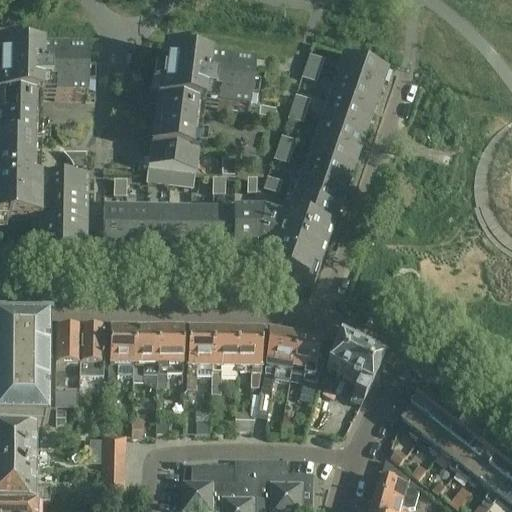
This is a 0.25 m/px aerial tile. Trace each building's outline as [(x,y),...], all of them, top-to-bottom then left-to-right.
[(0,224),(37,225),(36,266),(83,267),(85,184),(38,183),(39,103),(84,103),(85,91),(91,91),(91,78),(85,78),(85,56),(16,55),(16,51),(0,50),(0,224)] [(248,104),(254,105),(256,92),(250,91),(253,69),(184,61),(184,57),(161,54),(158,80),(152,79),(150,92),(156,93),(154,111),(148,161),(143,160),(142,171),(146,172),(145,186),(191,191),(193,177),(200,120),(202,111),(247,116),(248,104)] [(308,58),(300,80),(314,85),(322,62),(308,58)] [(379,94),(382,85),(386,86),(390,75),(341,58),(334,78),(379,94)] [(372,114),(379,94),(334,78),(327,99),(372,114)] [(294,98),(286,121),(300,126),(308,103),(294,98)] [(365,135),(372,114),(327,99),(320,119),(365,135)] [(259,110),(258,119),(273,121),(274,111),(259,110)] [(358,155),(365,135),(320,119),(313,140),(358,155)] [(280,139),(272,162),(286,167),(294,144),(280,139)] [(351,176),(358,155),(313,140),(306,160),(351,176)] [(84,172),(85,156),(61,156),(63,157),(66,161),(69,165),(73,171),(84,172)] [(344,196),(351,176),(306,160),(299,180),(344,196)] [(233,163),(221,163),(221,178),(233,178),(233,163)] [(266,180),(262,192),(276,197),(280,185),(266,180)] [(337,216),(344,196),(299,180),(292,201),(337,216)] [(223,183),(211,182),(211,197),(223,198),(223,183)] [(255,183),(246,183),(246,196),(255,196),(255,183)] [(112,184),(112,199),(125,199),(125,184),(112,184)] [(311,291),(337,216),(292,201),(285,222),(261,214),(231,213),(231,261),(253,261),(269,267),(267,275),(311,291)] [(124,212),(102,211),(101,259),(113,259),(113,263),(123,263),(124,212)] [(145,212),(124,212),(123,263),(133,263),(133,259),(144,259),(145,212)] [(167,212),(145,212),(144,259),(144,264),(145,264),(146,264),(155,264),(155,260),(166,260),(167,212)] [(188,213),(167,212),(166,260),(166,264),(167,264),(176,264),(176,260),(187,260),(188,213)] [(210,213),(188,213),(187,260),(187,265),(189,265),(189,264),(198,265),(198,260),(209,260),(210,213)] [(231,213),(210,213),(209,260),(209,265),(210,265),(220,265),(220,261),(231,261),(231,213)] [(0,431),(34,432),(45,433),(46,331),(44,331),(44,330),(38,330),(38,331),(29,331),(29,330),(25,330),(25,331),(24,331),(23,332),(13,332),(11,331),(11,329),(7,330),(0,330),(0,431)] [(54,368),(79,368),(80,332),(103,332),(55,332),(54,368)] [(80,332),(79,368),(103,368),(103,332),(80,332)] [(108,332),(107,370),(107,386),(115,386),(115,370),(132,370),(133,332),(108,332)] [(133,332),(132,370),(132,386),(142,387),(142,370),(156,370),(156,333),(133,332)] [(156,370),(155,392),(165,393),(165,379),(181,379),(181,333),(156,333),(156,370)] [(195,380),(210,381),(211,333),(185,333),(184,394),(195,394),(195,380)] [(211,333),(210,381),(209,399),(219,399),(220,381),(235,381),(235,372),(235,334),(211,333)] [(260,334),(235,334),(235,372),(250,373),(250,392),(256,392),(259,377),(260,334)] [(288,386),(290,377),(288,377),(295,339),(267,334),(263,377),(261,392),(257,398),(254,421),(265,423),(272,383),(288,386)] [(288,377),(290,377),(302,379),(299,399),(310,401),(320,370),(333,346),(295,339),(288,377)] [(367,394),(380,368),(338,347),(325,373),(356,389),(349,404),(359,410),(367,394)] [(88,375),(78,374),(78,386),(87,386),(88,375)] [(63,391),(63,377),(54,377),(54,391),(63,391)] [(421,441),(443,410),(423,395),(401,426),(413,435),(409,439),(417,445),(421,441)] [(443,410),(421,441),(432,450),(429,455),(437,460),(463,425),(443,410)] [(251,436),(254,420),(251,420),(251,419),(246,419),(246,415),(234,415),(233,436),(251,436)] [(142,443),(143,420),(131,420),(131,443),(142,443)] [(182,420),(182,438),(195,438),(195,420),(182,420)] [(463,425),(437,460),(437,461),(440,456),(452,465),(448,470),(456,476),(482,441),(463,425)] [(293,428),(281,427),(280,437),(292,439),(293,428)] [(0,431),(0,452),(33,453),(34,432),(0,431)] [(101,441),(100,453),(124,454),(125,442),(101,441)] [(482,441),(456,476),(475,490),(502,456),(482,441)] [(0,452),(0,473),(33,474),(33,453),(0,452)] [(399,469),(407,460),(397,452),(390,462),(399,469)] [(100,453),(100,464),(100,466),(124,467),(124,454),(100,453)] [(488,500),(478,511),(491,511),(496,506),(499,502),(511,484),(511,463),(502,456),(475,490),(476,491),(480,486),(491,495),(488,500)] [(181,511),(301,511),(302,511),(312,511),(312,489),(303,489),(303,488),(286,488),(286,465),(235,465),(235,479),(191,479),(191,485),(182,485),(181,511)] [(385,465),(372,511),(401,511),(402,511),(406,511),(410,511),(414,511),(419,492),(407,488),(409,483),(385,465)] [(100,466),(100,478),(123,479),(124,467),(100,466)] [(422,466),(412,479),(419,484),(429,472),(422,466)] [(0,473),(0,506),(33,506),(35,507),(48,507),(48,493),(33,493),(33,474),(0,473)] [(100,478),(99,489),(123,490),(123,479),(100,478)] [(511,511),(511,484),(499,502),(511,511),(510,511),(511,511)] [(439,486),(432,495),(439,500),(446,491),(439,486)] [(123,490),(99,489),(99,502),(123,503),(123,490)] [(462,491),(449,508),(454,511),(461,511),(472,499),(462,491)]
